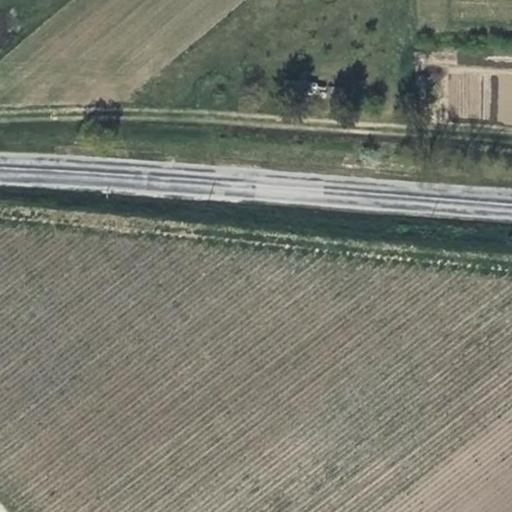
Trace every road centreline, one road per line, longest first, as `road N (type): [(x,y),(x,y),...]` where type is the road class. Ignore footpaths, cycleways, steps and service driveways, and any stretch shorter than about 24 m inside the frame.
road 1 (tertiary): [(0,167),(175,173),(511,204)]
road 2 (track): [(511,138),(0,113)]
